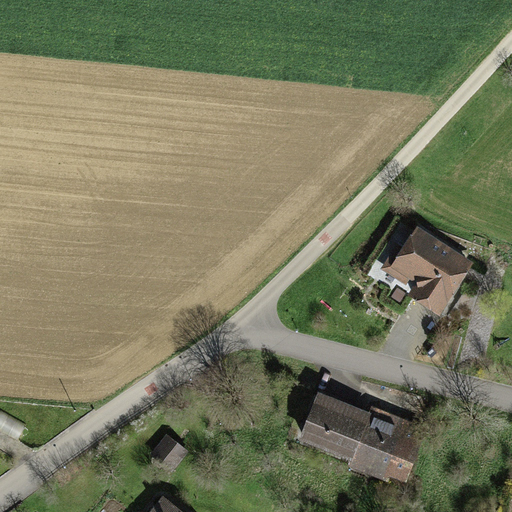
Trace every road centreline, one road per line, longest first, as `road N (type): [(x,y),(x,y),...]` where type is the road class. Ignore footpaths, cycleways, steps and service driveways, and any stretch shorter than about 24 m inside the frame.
road 1 (residential): [(0,501),(238,324),(511,402)]
road 2 (track): [(238,324),(511,37)]
